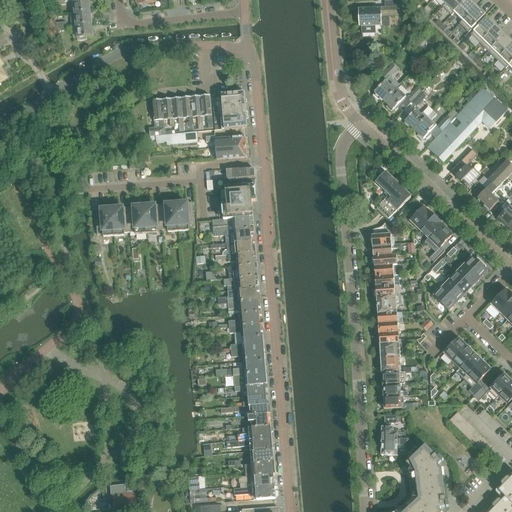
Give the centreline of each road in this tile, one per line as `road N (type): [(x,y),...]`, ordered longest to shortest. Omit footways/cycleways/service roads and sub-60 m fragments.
road 1 (residential): [(365,511),(341,151),(362,126)]
road 2 (residential): [(290,511),(264,163)]
road 3 (residential): [(247,47),(125,50),(0,125)]
road 4 (residential): [(511,267),(362,126)]
road 5 (residential): [(245,12),(128,24),(119,23),(117,0)]
road 6 (residential): [(362,126),(340,98),(327,0)]
